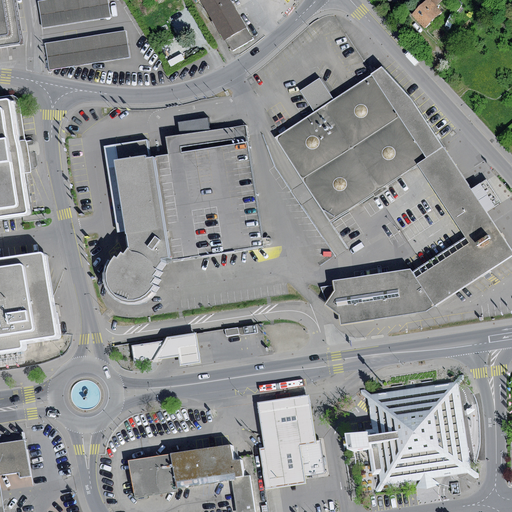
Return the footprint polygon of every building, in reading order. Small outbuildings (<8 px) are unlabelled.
[(0,0),(0,45),(18,43),(20,42),(20,40),(13,0),(0,0)] [(108,0),(48,0),(39,2),(44,29),(111,18),(108,0)] [(231,0),(202,0),(234,52),(255,39),(231,0)] [(429,0),(428,0),(412,15),(424,28),(441,12),(436,7),(429,0)] [(128,32),(46,44),(51,72),(132,60),(128,32)] [(383,68),(372,75),(426,158),(443,147),(412,101),(383,68)] [(315,113),(276,139),(329,221),(417,164),(426,158),(372,75),(334,100),(320,78),(300,90),(315,113)] [(0,100),(0,217),(24,214),(26,213),(27,210),(21,174),(16,142),(9,102),(8,100),(5,100),(0,100)] [(208,118),(178,122),(179,129),(181,136),(210,132),(209,124),(208,118)] [(169,155),(153,157),(169,257),(170,261),(264,246),(247,141),(241,142),(182,151),(181,147),(247,137),(245,126),(210,132),(181,136),(167,138),(169,155)] [(25,140),(16,142),(21,174),(31,172),(25,140)] [(112,145),(114,160),(146,156),(143,140),(112,145)] [(115,166),(112,145),(104,146),(108,167),(115,166)] [(470,243),(416,278),(435,306),(511,256),(511,250),(490,217),(470,188),(443,147),(426,158),(417,164),(470,243)] [(141,299),(146,295),(154,286),(151,284),(155,278),(153,276),(157,270),(156,269),(161,262),(161,258),(169,257),(153,157),(146,158),(146,156),(114,160),(115,166),(125,231),(126,235),(127,234),(129,248),(124,255),(121,254),(118,260),(115,258),(106,274),(106,280),(108,287),(112,292),(118,297),(125,300),(135,300),(141,299)] [(118,232),(125,231),(115,166),(108,167),(118,232)] [(486,177),(470,188),(490,217),(505,207),(486,177)] [(0,351),(19,349),(21,348),(21,346),(21,341),(54,337),(55,335),(55,333),(43,255),(42,253),(40,253),(0,258),(0,351)] [(426,312),(435,306),(416,278),(410,269),(333,280),(334,285),(334,290),(326,302),(324,306),(339,315),(341,325),(426,312)] [(334,290),(334,285),(321,287),(326,302),(334,290)] [(256,326),(239,329),(241,336),(257,333),(256,326)] [(238,328),(225,330),(226,337),(239,335),(238,328)] [(167,337),(154,361),(178,357),(179,359),(180,367),(201,363),(200,356),(196,332),(167,337)] [(170,340),(131,346),(134,363),(158,359),(170,340)] [(19,349),(0,351),(0,366),(22,364),(19,349)] [(455,382),(370,396),(372,412),(374,429),(365,429),(365,432),(345,434),(347,450),(368,447),(372,475),(379,474),(381,486),(420,480),(415,488),(427,489),(440,485),(432,479),(447,477),(472,473),(459,381),(455,382)] [(280,447),(317,442),(312,410),(310,396),(258,403),(261,419),(265,448),(273,447),(279,480),(265,482),(266,490),(306,484),(305,476),(285,479),(280,447)] [(32,476),(26,438),(0,442),(0,511),(4,511),(0,485),(0,474),(8,473),(19,472),(20,478),(32,476)] [(305,476),(325,473),(320,441),(317,442),(280,447),(285,479),(305,476)] [(230,445),(173,455),(179,487),(233,478),(243,477),(240,460),(233,461),(230,445)] [(265,448),(259,449),(265,482),(279,480),(273,447),(265,448)] [(179,487),(173,455),(129,461),(134,498),(179,492),(179,487)] [(243,477),(233,478),(237,511),(255,511),(251,476),(243,477)]
